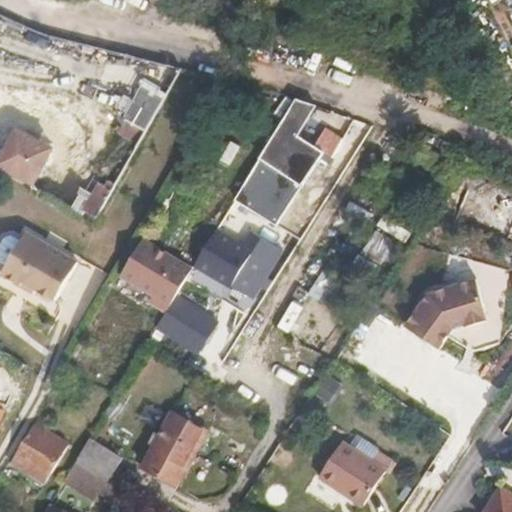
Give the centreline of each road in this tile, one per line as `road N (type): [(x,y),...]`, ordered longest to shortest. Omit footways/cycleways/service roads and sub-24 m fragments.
road 1 (track): [(313,84),(47,23),(4,0)]
road 2 (residential): [(313,84),(511,164)]
